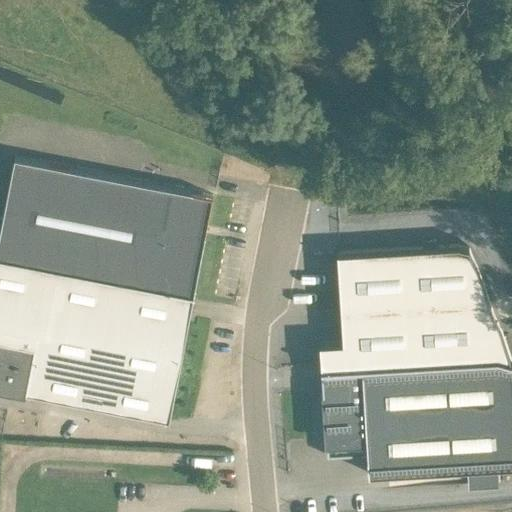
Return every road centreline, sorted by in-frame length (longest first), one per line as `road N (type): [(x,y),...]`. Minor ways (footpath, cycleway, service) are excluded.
road 1 (unknown): [(131,508),(511,494)]
road 2 (unclassified): [(264,511),(256,328),(288,230)]
road 3 (track): [(142,0),(251,118),(283,169),(288,230)]
road 4 (unknown): [(257,432),(0,415)]
